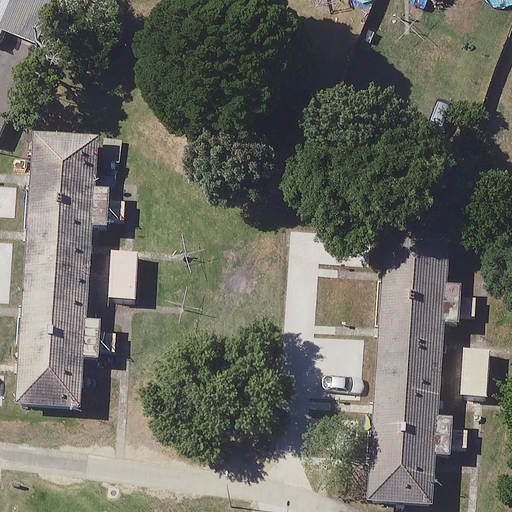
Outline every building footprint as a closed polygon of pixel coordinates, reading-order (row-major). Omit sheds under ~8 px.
[(30,0),(0,0),(0,31),(16,37),(30,0)] [(144,0),(115,0),(115,2),(141,10),(144,0)] [(96,142),(33,137),(15,407),(78,411),(81,360),(95,361),(98,322),(84,321),(90,225),(130,227),(132,186),(93,183),(96,142)] [(445,238),(382,235),(368,504),(430,508),(445,238)] [(137,252),(108,251),(106,301),(135,302),(137,252)]
